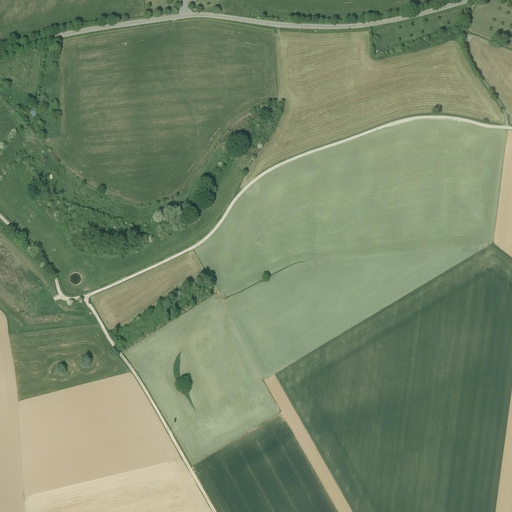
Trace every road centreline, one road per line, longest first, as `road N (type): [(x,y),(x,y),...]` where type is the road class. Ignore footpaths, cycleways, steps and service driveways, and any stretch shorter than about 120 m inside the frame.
road 1 (track): [(0,216),(70,299),(193,246),(243,188),(291,159),(414,117),(511,128)]
road 2 (unclassified): [(0,55),(62,34),(176,17),(353,26),(467,0)]
road 3 (track): [(85,295),(213,511)]
road 4 (track): [(507,127),(466,48),(463,28),(474,0)]
